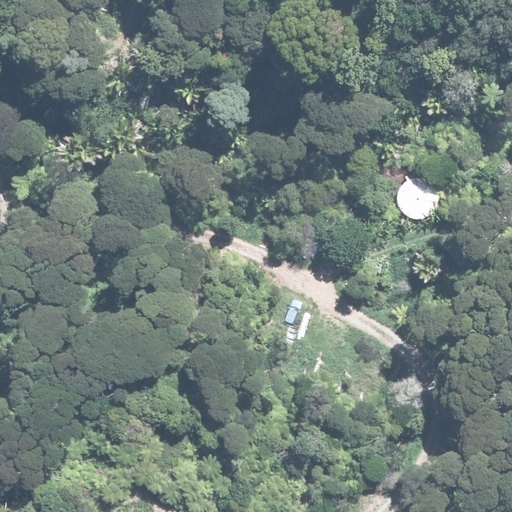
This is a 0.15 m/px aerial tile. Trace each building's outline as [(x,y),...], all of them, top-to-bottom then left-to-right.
[(404,181),(402,184),(398,199),(399,203),(400,206),(402,209),(404,212),(407,214),(410,216),(413,217),(417,218),(420,219),(424,218),(427,217),(430,216),(433,214),(436,212),(438,209),(440,206),(442,203),(442,199),(443,196),(442,192),(441,189),(440,186),(438,183),(436,180),(433,178),(430,176),(427,175),(423,174),(420,174),(416,174),(413,175),(409,177),(406,178),(404,181)] [(333,221),(312,218),(306,261),(328,264),(333,221)] [(425,258),(381,257),(381,273),(425,274),(425,258)] [(298,325),(286,324),(287,303),(267,301),(264,338),(269,339),(297,341),(298,325)] [(378,452),(403,444),(397,427),(372,435),(378,452)]
